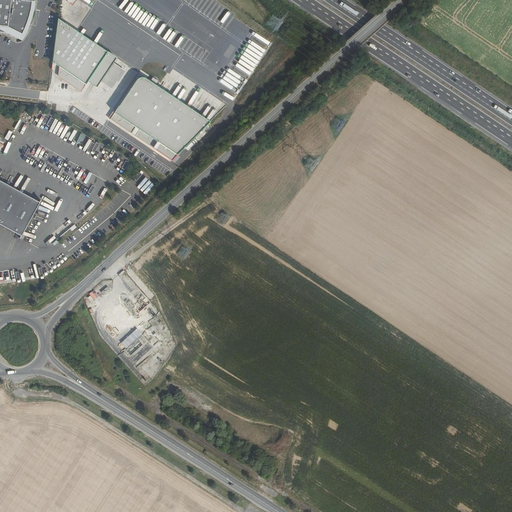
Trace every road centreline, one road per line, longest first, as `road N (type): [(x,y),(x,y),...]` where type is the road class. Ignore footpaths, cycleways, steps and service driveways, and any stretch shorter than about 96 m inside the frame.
road 1 (tertiary): [(38,326),(401,0)]
road 2 (track): [(72,294),(120,391),(312,511)]
road 3 (track): [(18,374),(22,393),(74,404),(244,511)]
road 4 (motorway): [(302,0),(511,140)]
road 5 (secondary): [(97,397),(277,511)]
road 6 (motorway): [(511,118),(335,0)]
road 7 (unknown): [(47,97),(114,101),(139,65),(86,25)]
